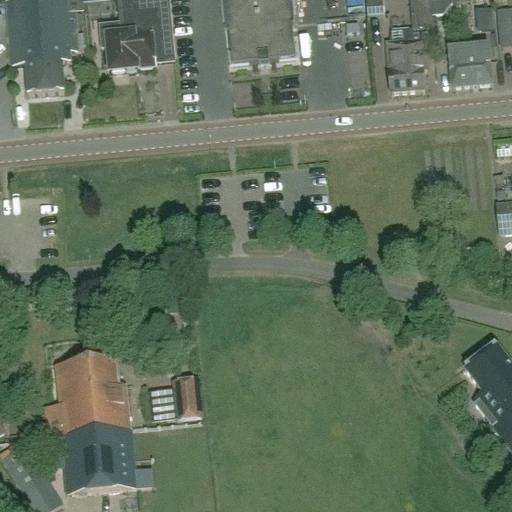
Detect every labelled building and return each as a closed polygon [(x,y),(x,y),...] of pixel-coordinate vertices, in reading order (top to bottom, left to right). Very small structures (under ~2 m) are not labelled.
[(71,66),(71,55),(78,54),(74,0),(62,0),(0,4),(0,24),(8,24),(11,70),(26,69),(29,100),(65,97),(63,66),(71,66)] [(139,73),(143,72),(156,71),(156,67),(175,65),(168,0),(119,0),(122,27),(101,29),(103,52),(108,52),(110,77),(140,74),(139,73)] [(223,0),(227,34),(229,34),(233,69),(296,62),(292,26),(295,26),(292,0),(223,0)] [(367,0),(369,20),(386,19),(384,0),(367,0)] [(391,98),(426,96),(424,75),(428,75),(426,53),(436,52),(433,19),(430,0),(411,0),(413,32),(391,34),(390,48),(388,48),(390,75),(389,75),(391,98)] [(452,1),(460,0),(430,0),(433,19),(443,19),(442,13),(446,9),(446,7),(452,6),(452,1)] [(511,14),(498,16),(500,45),(511,43),(511,14)] [(452,92),(492,88),(488,50),(448,54),(452,92)] [(501,239),(511,237),(511,208),(498,210),(501,239)] [(473,404),(511,455),(511,369),(498,350),(466,374),(483,397),(473,404)] [(54,371),(61,436),(129,429),(125,389),(120,389),(117,365),(54,371)] [(178,424),(202,422),(198,383),(174,386),(178,424)] [(136,493),(133,462),(129,429),(61,436),(68,501),(136,493)]
